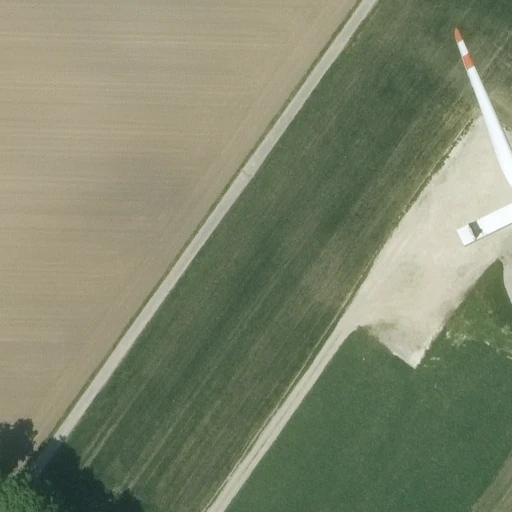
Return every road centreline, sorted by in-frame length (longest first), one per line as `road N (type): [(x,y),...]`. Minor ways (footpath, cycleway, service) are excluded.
road 1 (track): [(370,0),(7,511)]
road 2 (track): [(215,511),(477,125)]
